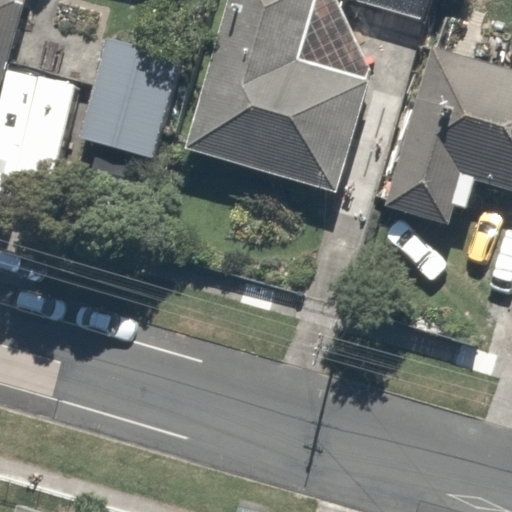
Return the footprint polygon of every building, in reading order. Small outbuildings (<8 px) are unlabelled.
[(0,0),(0,102),(7,105),(31,0),(0,0)] [(336,0),(236,0),(197,162),(351,199),(380,83),(320,68),(336,0)] [(438,0),(353,0),(352,8),(433,26),(438,0)] [(511,194),(511,72),(506,72),(511,48),(511,34),(444,18),(397,212),(465,229),(476,185),(511,194)] [(198,59),(113,40),(90,145),(175,164),(198,59)]
